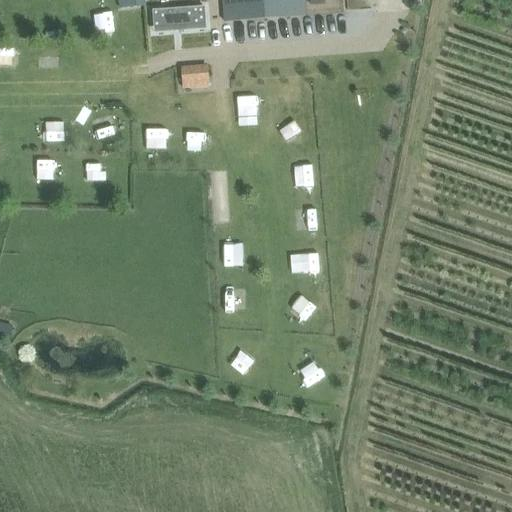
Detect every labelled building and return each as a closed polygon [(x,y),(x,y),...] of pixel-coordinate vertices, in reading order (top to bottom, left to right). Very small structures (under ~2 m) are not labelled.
[(145,0),(118,0),(124,49),(151,46),(145,0)] [(306,16),(305,0),(223,0),(225,22),(306,16)] [(153,9),(154,26),(206,22),(205,6),(153,9)] [(0,64),(13,65),(14,45),(0,44),(0,64)] [(37,45),(37,65),(56,66),(56,46),(37,45)] [(178,66),(181,89),(209,86),(206,62),(178,66)] [(237,114),(257,114),(257,94),(236,94),(237,114)] [(292,111),(277,119),(288,140),(303,132),(292,111)] [(112,114),(91,119),(96,139),(116,135),(112,114)] [(65,139),(65,122),(44,122),(44,139),(65,139)] [(148,147),(165,147),(165,127),(147,128),(148,147)] [(203,150),(203,129),(191,129),(191,150),(203,150)] [(33,160),(34,180),(54,179),(54,159),(33,160)] [(294,185),(313,182),(311,163),(292,166),(294,185)] [(316,203),(296,203),(296,231),(316,231),(316,203)] [(319,249),(297,251),(300,274),(321,272),(319,249)] [(243,311),(244,288),(223,288),(222,310),(243,311)] [(300,297),(290,311),(306,322),(316,308),(300,297)] [(230,363),(239,371),(250,360),(241,351),(230,363)] [(311,358),(295,368),(306,385),(322,375),(311,358)]
